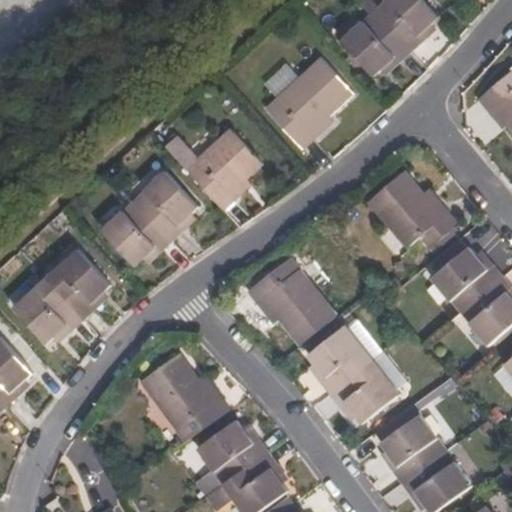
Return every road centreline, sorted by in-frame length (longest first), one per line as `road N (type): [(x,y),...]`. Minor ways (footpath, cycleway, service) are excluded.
road 1 (track): [(283,0),(0,252)]
road 2 (residential): [(181,293),(423,107)]
road 3 (residential): [(181,293),(314,441),(366,511)]
road 4 (residential): [(30,511),(39,457),(77,398),(137,327),(181,293)]
road 5 (residential): [(423,107),(511,212)]
road 6 (residential): [(423,107),(511,6)]
